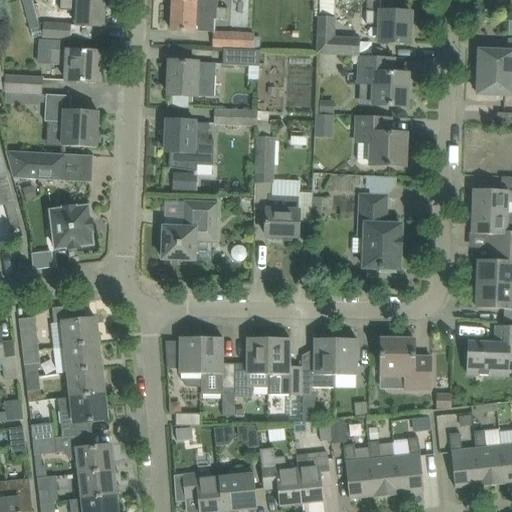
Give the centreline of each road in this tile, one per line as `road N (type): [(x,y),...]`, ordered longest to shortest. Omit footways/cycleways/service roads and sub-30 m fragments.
road 1 (residential): [(153,310),(437,306),(448,266),(455,0)]
road 2 (residential): [(124,278),(138,0)]
road 3 (residential): [(169,511),(153,310)]
road 4 (residential): [(124,278),(0,292)]
